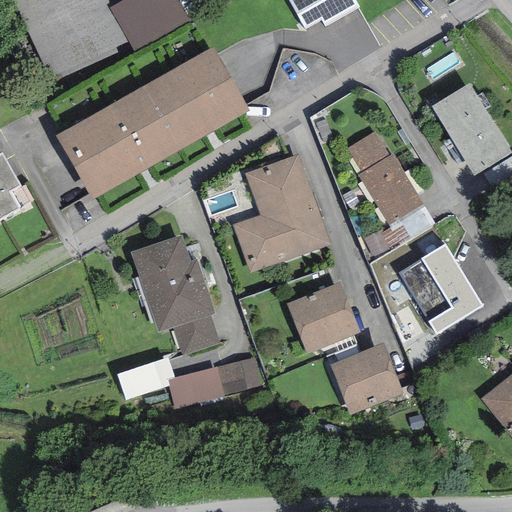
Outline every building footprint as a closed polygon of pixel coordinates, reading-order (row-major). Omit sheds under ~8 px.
[(107,0),(11,0),(48,78),(53,76),(55,81),(118,53),(115,47),(128,42),(109,8),(111,7),(107,0)] [(123,0),(111,7),(109,8),(128,42),(134,53),(190,21),(178,0),(123,0)] [(354,0),(288,0),(305,28),(321,19),(326,27),(359,8),(354,0)] [(212,47),(55,136),(91,200),(249,111),(212,47)] [(469,83),(431,107),(474,176),(511,153),(469,83)] [(347,148),(361,173),(357,176),(387,226),(422,205),(392,154),(388,157),(374,133),(347,148)] [(0,219),(19,209),(10,192),(20,187),(1,154),(0,154),(0,219)] [(298,155),(245,174),(260,215),(232,225),(250,273),(330,244),(298,155)] [(511,156),(483,174),(492,188),(511,176),(511,156)] [(435,225),(422,205),(387,226),(389,229),(383,233),(381,234),(390,249),(392,252),(435,225)] [(383,233),(381,229),(363,239),(372,257),(390,249),(381,234),(383,233)] [(182,235),(130,252),(157,334),(172,328),(210,316),(214,315),(196,260),(191,262),(182,235)] [(483,307),(444,244),(398,273),(436,336),(483,307)] [(360,332),(339,282),(286,304),(308,354),(360,332)] [(219,344),(210,316),(172,328),(182,356),(219,344)] [(382,344),(329,365),(350,416),(403,394),(382,344)] [(168,358),(116,375),(125,401),(169,387),(167,381),(175,379),(168,358)] [(253,358),(216,368),(175,379),(167,381),(169,387),(175,409),(261,387),(253,358)] [(511,374),(480,400),(511,439),(511,374)]
